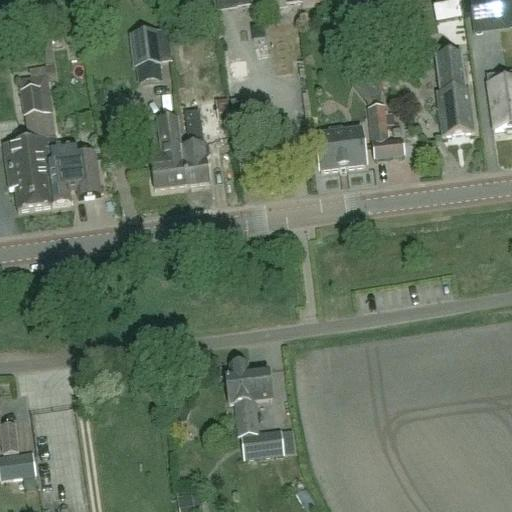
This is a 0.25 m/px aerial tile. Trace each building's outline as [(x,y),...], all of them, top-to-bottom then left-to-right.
[(220,0),(236,11),(251,9),(252,16),(286,11),(286,8),(298,7),(302,6),(302,9),(332,5),(331,0),(220,0)] [(469,0),(472,21),(503,17),(500,0),(469,0)] [(157,36),(132,39),(136,70),(161,67),(157,36)] [(392,90),(400,81),(391,73),(397,67),(385,56),(371,71),(392,90)] [(461,58),(436,61),(441,97),(436,98),(442,141),(476,137),(470,94),(465,94),(461,58)] [(25,121),(46,118),(52,117),(47,80),(22,83),(20,85),(25,121)] [(495,134),(503,133),(507,136),(511,134),(511,83),(488,87),(495,134)] [(245,115),(244,103),(230,105),(231,116),(245,115)] [(383,109),(369,111),(375,163),(404,160),(403,146),(388,147),(383,109)] [(198,116),(184,118),(188,149),(183,150),(188,189),(208,186),(204,162),(206,162),(208,159),(207,150),(205,148),(203,148),(203,147),(202,148),(198,116)] [(188,189),(183,150),(180,150),(176,122),(157,124),(162,165),(150,166),(153,192),(185,188),(185,189),(188,189)] [(218,140),(218,127),(203,128),(204,141),(218,140)] [(316,140),(321,176),(366,170),(361,134),(342,137),(341,131),(329,133),(330,138),(316,140)] [(48,142),(38,143),(4,148),(10,194),(16,193),(19,215),(52,211),(46,173),(53,172),(53,171),(52,171),(48,142)] [(46,173),(52,211),(53,210),(53,209),(71,207),(69,188),(88,185),(85,160),(70,161),(71,169),(53,171),(53,172),(46,173)] [(247,368),(243,368),(241,366),(236,367),(234,370),(230,370),(230,377),(225,377),(229,408),(235,407),(239,441),(241,441),(244,465),(284,460),(281,436),(259,439),(255,405),(272,403),(268,372),(248,375),(247,368)] [(4,458),(16,456),(19,456),(15,428),(0,430),(0,426),(0,430),(4,458)] [(36,480),(33,458),(9,461),(11,483),(36,480)] [(186,511),(193,511),(191,499),(177,502),(178,511),(186,511)]
